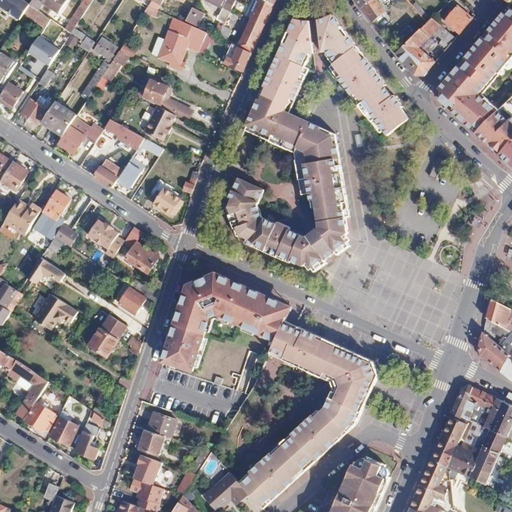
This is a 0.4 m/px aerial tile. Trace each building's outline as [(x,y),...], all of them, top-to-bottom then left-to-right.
[(30,5),(23,0),(2,0),(0,4),(0,5),(20,20),(25,13),(26,11),(30,5)] [(33,0),(30,5),(39,11),(45,3),(59,13),(67,0),(33,0)] [(93,0),(83,0),(84,0),(65,29),(71,33),(75,28),(93,0)] [(152,0),(149,7),(157,10),(162,0),(181,0),(184,1),(184,0),(152,0)] [(227,21),(236,0),(206,0),(223,9),(218,19),(220,20),(216,29),(222,32),(227,21)] [(260,0),(259,2),(256,1),(251,12),(253,13),(239,46),(252,52),(275,0),(260,0)] [(355,0),(362,10),(372,23),(386,12),(376,0),(355,0)] [(26,11),(25,13),(45,28),(51,19),(39,11),(30,5),(26,11)] [(157,10),(149,7),(145,12),(156,17),(159,11),(157,10)] [(446,22),(460,34),(473,19),(458,7),(446,22)] [(205,14),(193,8),(186,21),(198,27),(205,14)] [(511,96),(505,103),(499,108),(483,93),(511,58),(511,11),(507,9),(440,88),(440,94),(440,101),(455,114),(492,149),(511,166),(511,96)] [(323,20),(318,21),(322,54),(325,54),(334,65),(333,66),(341,77),(337,80),(359,108),(384,89),(386,88),(331,17),(323,20)] [(208,33),(175,18),(171,26),(190,34),(189,35),(204,41),(206,37),(207,34),(208,33)] [(428,23),(397,54),(407,66),(415,76),(420,76),(425,76),(436,62),(420,48),(435,33),(443,40),(440,43),(447,49),(456,38),(433,19),(428,23)] [(227,21),(222,32),(229,35),(234,24),(227,21)] [(303,22),(297,21),(260,101),(286,112),(292,98),(297,101),(306,82),(302,80),(308,68),(306,67),(311,55),(314,55),(311,22),(306,22),(303,22)] [(65,29),(60,25),(56,30),(68,38),(71,33),(65,29)] [(71,33),(72,34),(78,38),(81,40),(85,35),(75,28),(71,33)] [(190,38),(170,30),(159,58),(171,62),(170,67),(178,70),(190,38)] [(78,38),(72,34),(66,44),(72,47),(78,38)] [(206,37),(212,40),(217,42),(218,39),(207,34),(206,37)] [(92,48),(95,43),(86,37),(83,42),(92,48)] [(206,37),(204,41),(199,51),(206,54),(212,40),(206,37)] [(139,45),(128,39),(121,50),(142,63),(145,57),(136,52),(139,45)] [(45,45),(40,42),(30,56),(37,60),(44,50),(42,49),(45,45)] [(231,52),(225,63),(225,64),(243,72),(252,52),(239,46),(235,54),(231,52)] [(0,50),(0,83),(2,85),(18,62),(0,50)] [(109,51),(105,57),(106,58),(112,62),(116,56),(109,51)] [(112,62),(106,58),(82,95),(88,99),(89,98),(102,77),(107,70),(112,62)] [(54,74),(48,70),(44,75),(39,82),(45,86),(54,74)] [(107,70),(102,77),(107,80),(111,73),(107,70)] [(138,95),(145,97),(162,104),(169,88),(152,80),(149,89),(142,86),(138,95)] [(9,83),(0,96),(0,99),(13,108),(23,92),(9,83)] [(173,89),(169,88),(162,104),(161,107),(175,113),(179,105),(168,100),(173,89)] [(366,117),(391,98),(384,89),(359,108),(366,117)] [(88,99),(82,95),(77,103),(83,108),(88,99)] [(51,102),(41,96),(37,103),(32,100),(23,114),(37,123),(51,102)] [(393,97),(391,98),(366,117),(372,124),(375,121),(380,127),(401,111),(400,110),(401,109),(393,97)] [(286,112),(260,101),(249,126),(274,138),(272,142),(295,153),(297,154),(302,181),(343,174),(338,146),(337,139),(334,138),(332,134),(308,123),(286,112)] [(57,102),(43,123),(64,136),(71,126),(77,115),(57,102)] [(179,105),(175,113),(189,120),(193,111),(179,105)] [(177,115),(158,106),(145,131),(164,140),(168,133),(169,134),(173,127),(171,126),(177,115)] [(380,127),(387,136),(408,120),(401,111),(380,127)] [(86,136),(71,126),(64,136),(59,144),(75,154),(81,145),(91,151),(106,128),(108,125),(98,118),(86,136)] [(108,125),(106,128),(120,136),(119,138),(130,144),(129,145),(138,150),(141,146),(145,139),(111,120),(108,125)] [(159,146),(145,139),(141,146),(154,153),(159,146)] [(0,152),(0,174),(10,159),(0,152)] [(128,165),(119,178),(119,179),(132,187),(144,168),(132,160),(128,165)] [(121,161),(113,174),(119,178),(128,165),(121,161)] [(430,175),(437,179),(445,165),(438,161),(430,175)] [(104,162),(95,177),(113,188),(119,179),(119,178),(113,174),(107,170),(109,166),(104,162)] [(29,172),(15,163),(2,181),(17,191),(29,172)] [(197,180),(199,172),(193,170),(191,178),(197,180)] [(346,218),(351,217),(348,202),(343,174),(302,181),(305,196),(322,193),(324,204),(312,206),(314,211),(318,211),(320,223),(346,218)] [(45,181),(36,175),(20,200),(29,206),(38,193),(44,197),(49,191),(42,186),(45,181)] [(160,179),(150,193),(159,199),(165,189),(168,185),(160,179)] [(233,192),(259,203),(263,196),(265,191),(239,179),(233,192)] [(183,191),(192,194),(194,189),(195,185),(189,183),(186,182),(183,191)] [(438,198),(453,204),(459,188),(444,182),(438,198)] [(165,189),(159,199),(155,204),(171,215),(174,210),(177,213),(184,202),(165,189)] [(71,200),(57,190),(43,211),(56,219),(60,215),(61,216),(71,200)] [(248,239),(246,243),(291,264),(293,260),(305,265),(309,263),(312,267),(325,259),(308,236),(306,237),(290,230),(291,227),(278,221),(276,224),(262,217),(257,206),(259,203),(233,192),(229,199),(234,201),(230,209),(232,215),(229,216),(235,230),(238,229),(241,236),(248,239)] [(322,193),(305,196),(307,206),(312,206),(324,204),(322,193)] [(27,235),(41,213),(31,207),(28,210),(24,208),(25,206),(19,202),(6,221),(27,235)] [(33,204),(31,207),(41,213),(43,210),(33,204)] [(321,227),(319,228),(336,251),(338,250),(342,247),(348,243),(348,242),(349,241),(350,240),(348,232),(346,218),(320,223),(321,227)] [(63,226),(60,224),(57,222),(44,242),(50,246),(56,236),(63,226)] [(91,238),(107,249),(118,233),(115,232),(116,231),(107,225),(106,227),(101,223),(91,238)] [(72,246),(79,234),(73,230),(64,224),(63,226),(56,236),(72,246)] [(319,228),(308,236),(325,259),(328,263),(336,256),(339,255),(336,251),(319,228)] [(114,260),(125,242),(119,238),(121,235),(118,233),(107,249),(110,251),(107,256),(110,257),(114,260)] [(66,243),(57,237),(49,249),(58,255),(66,243)] [(160,257),(138,242),(127,259),(149,274),(160,257)] [(336,251),(339,255),(350,246),(348,243),(342,247),(338,250),(336,251)] [(110,266),(114,260),(110,257),(106,264),(110,266)] [(52,264),(42,258),(29,279),(38,285),(47,272),(52,264)] [(325,259),(312,267),(315,272),(328,263),(325,259)] [(18,270),(8,264),(0,276),(0,278),(8,284),(18,270)] [(58,268),(52,264),(47,272),(51,275),(52,273),(54,275),(58,268)] [(58,268),(54,275),(67,283),(71,276),(58,268)] [(285,321),(245,304),(252,290),(215,273),(189,288),(173,337),(175,337),(170,352),(168,351),(163,364),(193,374),(211,319),(217,316),(221,318),(222,316),(238,323),(238,325),(258,333),(258,332),(275,339),(275,341),(276,341),(285,321)] [(137,280),(132,287),(157,303),(164,280),(156,277),(151,290),(137,280)] [(0,323),(4,326),(11,315),(24,294),(8,284),(0,278),(0,323)] [(147,299),(131,287),(119,304),(136,316),(147,299)] [(285,321),(291,308),(282,304),(252,290),(245,304),(285,321)] [(72,323),(80,312),(53,294),(36,319),(53,330),(59,321),(63,324),(66,320),(72,323)] [(487,319),(506,329),(507,323),(511,325),(511,309),(492,299),(489,311),(487,319)] [(109,320),(104,328),(121,339),(129,327),(111,315),(109,320)] [(480,355),(500,371),(509,357),(511,359),(511,332),(506,329),(487,319),(485,327),(502,337),(500,340),(501,341),(498,345),(483,332),(479,346),(480,355)] [(286,361),(301,328),(291,323),(287,322),(285,321),(276,341),(275,344),(273,348),(270,354),(278,358),(286,361)] [(89,330),(82,326),(77,333),(84,338),(89,330)] [(120,342),(120,340),(102,328),(91,346),(108,358),(114,349),(116,350),(118,349),(119,349),(120,348),(120,346),(121,345),(120,343),(120,342)] [(373,361),(301,328),(286,361),(305,370),(309,363),(315,366),(311,373),(334,384),(342,381),(344,387),(336,390),(327,408),(323,411),(318,416),(314,413),(304,423),(309,428),(303,433),(298,428),(268,456),(272,461),(268,465),(264,460),(248,474),(273,501),(354,425),(377,375),(373,361)] [(78,346),(66,338),(62,344),(74,352),(78,346)] [(135,339),(132,347),(141,352),(144,343),(135,339)] [(0,362),(7,367),(6,368),(11,372),(18,361),(0,349),(0,362)] [(511,359),(509,357),(500,371),(509,378),(510,377),(511,377),(511,359)] [(50,382),(18,361),(11,372),(9,374),(19,381),(18,382),(18,385),(32,394),(27,402),(24,401),(21,406),(17,412),(16,414),(25,420),(37,401),(38,401),(46,389),(50,382)] [(309,363),(305,370),(311,373),(315,366),(309,363)] [(223,384),(225,377),(218,375),(216,382),(223,384)] [(94,382),(86,377),(83,381),(91,386),(94,382)] [(342,381),(334,384),(336,390),(344,387),(342,381)] [(71,396),(50,382),(46,389),(54,394),(56,391),(64,397),(60,405),(65,408),(71,396)] [(451,413),(467,420),(473,422),(465,441),(475,445),(477,440),(480,434),(483,427),(496,398),(469,386),(462,388),(451,413)] [(511,405),(496,398),(483,427),(507,437),(511,439),(511,405)] [(57,413),(38,401),(26,420),(45,432),(46,432),(51,434),(60,417),(56,414),(57,413)] [(96,406),(93,411),(106,420),(109,415),(96,406)] [(320,408),(314,413),(318,416),(323,411),(320,408)] [(61,416),(72,422),(74,419),(69,416),(70,414),(63,411),(61,416)] [(93,411),(91,416),(94,418),(93,420),(102,426),(103,425),(114,431),(116,427),(106,420),(93,411)] [(155,413),(148,431),(166,437),(172,439),(178,420),(155,413)] [(467,420),(451,413),(450,416),(466,423),(467,420)] [(51,436),(77,449),(84,431),(80,429),(81,426),(72,422),(61,416),(60,417),(51,434),(51,436)] [(466,423),(450,416),(441,438),(457,445),(469,424),(466,423)] [(88,423),(84,431),(77,449),(76,452),(96,460),(100,450),(91,446),(96,435),(98,436),(101,429),(88,423)] [(309,428),(304,423),(298,428),(303,433),(309,428)] [(483,445),(501,453),(507,437),(483,427),(480,434),(487,436),(484,443),(477,440),(475,445),(482,448),(483,445)] [(148,431),(147,430),(141,449),(160,456),(166,437),(148,431)] [(441,438),(432,458),(448,466),(457,445),(441,438)] [(448,466),(459,471),(470,477),(479,454),(457,445),(448,466)] [(482,448),(479,454),(470,477),(493,487),(504,463),(498,460),(499,456),(501,453),(483,445),(482,448)] [(204,450),(190,471),(198,474),(204,464),(212,452),(204,450)] [(212,452),(204,464),(212,469),(218,459),(212,452)] [(139,463),(142,455),(140,454),(134,471),(138,472),(141,464),(139,463)] [(163,462),(142,455),(139,463),(141,464),(138,472),(137,474),(156,481),(163,462)] [(355,462),(354,461),(333,510),(338,511),(368,511),(370,506),(375,508),(388,477),(383,466),(385,463),(365,455),(365,457),(355,462)] [(266,458),(264,460),(268,465),(272,461),(268,456),(266,458)] [(432,458),(416,497),(433,504),(434,502),(444,506),(446,501),(448,488),(441,485),(448,466),(432,458)] [(448,466),(450,479),(456,478),(459,471),(448,466)] [(178,492),(184,495),(198,474),(190,471),(189,471),(178,492)] [(240,482),(231,473),(205,497),(218,511),(232,499),(235,497),(241,503),(250,494),(240,482)] [(273,501),(248,474),(240,482),(250,494),(264,510),(273,501)] [(160,505),(165,489),(145,482),(139,497),(141,498),(138,506),(142,508),(153,511),(155,511),(158,511),(161,505),(160,505)] [(49,504),(53,506),(57,495),(60,488),(51,485),(46,498),(51,500),(49,504)] [(57,495),(53,506),(50,511),(71,511),(76,502),(57,495)] [(198,511),(184,495),(172,511),(198,511)] [(238,506),(241,503),(235,497),(232,499),(238,506)] [(416,497),(415,499),(432,507),(433,504),(416,497)] [(415,499),(411,508),(421,511),(444,511),(432,507),(415,499)] [(152,511),(153,511),(142,508),(138,506),(123,502),(119,511),(152,511)]
